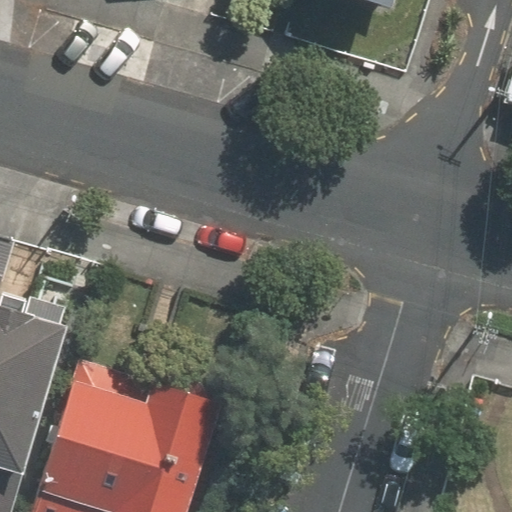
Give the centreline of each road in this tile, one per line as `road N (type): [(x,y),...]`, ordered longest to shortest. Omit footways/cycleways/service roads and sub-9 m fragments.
road 1 (residential): [(426,219),(0,98)]
road 2 (residential): [(426,219),(345,511)]
road 3 (residential): [(426,219),(487,30),(489,0)]
